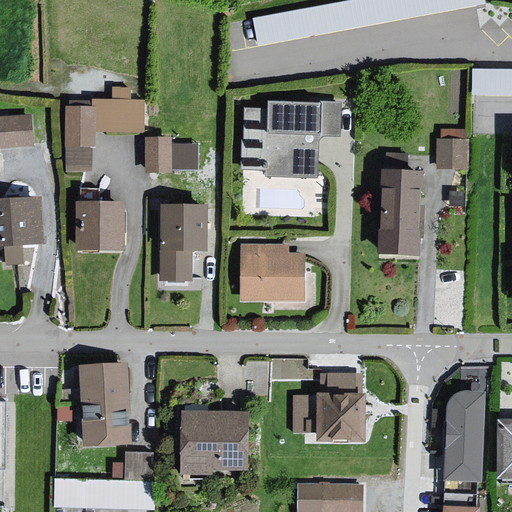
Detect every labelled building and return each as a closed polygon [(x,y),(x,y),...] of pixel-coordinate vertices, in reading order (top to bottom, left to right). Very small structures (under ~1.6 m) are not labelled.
[(258,40),(480,0),(318,0),(252,12),(258,40)] [(511,89),(511,63),(473,63),(473,89),(511,89)] [(90,103),(90,112),(94,112),(92,137),(144,138),(144,104),(90,103)] [(264,113),(244,112),(243,144),(240,147),(241,175),(262,175),(264,182),(317,182),(317,142),(340,142),(341,107),(322,104),(318,109),(264,105),(264,113)] [(90,112),(64,111),(68,175),(90,175),(92,137),(94,112),(90,112)] [(29,121),(0,122),(0,152),(32,150),(29,121)] [(438,133),(437,164),(469,165),(470,134),(438,133)] [(170,141),(143,141),(142,164),(146,167),(147,175),(170,176),(170,141)] [(422,177),(377,175),(373,260),(416,263),(422,177)] [(35,202),(0,204),(0,250),(37,249),(35,202)] [(121,207),(73,208),(73,260),(120,258),(121,207)] [(204,211),(156,210),(157,286),(190,286),(190,259),(203,258),(204,211)] [(287,249),(240,249),(238,307),(302,306),(303,257),(288,258),(287,249)] [(448,386),(445,477),(485,478),(489,364),(480,364),(479,387),(448,386)] [(126,370),(73,372),(80,456),(127,453),(126,370)] [(363,401),(313,398),(312,447),(361,447),(363,401)] [(0,511),(8,511),(11,409),(0,409),(0,511)] [(246,421),(177,420),(178,479),(241,477),(246,421)] [(511,426),(494,426),(492,485),(511,485),(511,426)] [(55,473),(54,501),(153,505),(154,476),(55,473)] [(445,500),(479,501),(479,489),(446,488),(445,500)] [(362,511),(362,490),(295,489),(295,511),(362,511)] [(481,511),(481,503),(444,502),(443,511),(481,511)]
